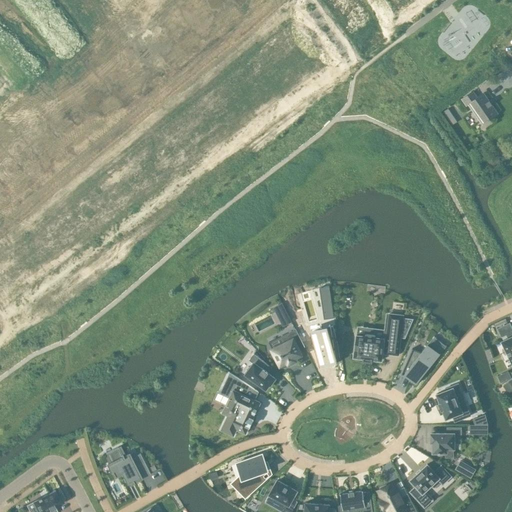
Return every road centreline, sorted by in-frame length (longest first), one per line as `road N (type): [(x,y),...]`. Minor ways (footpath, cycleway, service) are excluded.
road 1 (unclassified): [(346,47),(350,63),(313,99),(64,297)]
road 2 (residential): [(307,0),(12,237)]
road 3 (residential): [(0,154),(172,6)]
road 4 (residential): [(282,434),(305,464),(377,463),(406,437),(409,406)]
road 5 (residential): [(282,434),(240,446),(124,511)]
road 6 (residential): [(409,406),(386,391),(330,388),(289,414),(282,434)]
road 7 (residential): [(511,306),(480,325),(409,406)]
road 8 (residential): [(0,498),(59,460),(87,511)]
